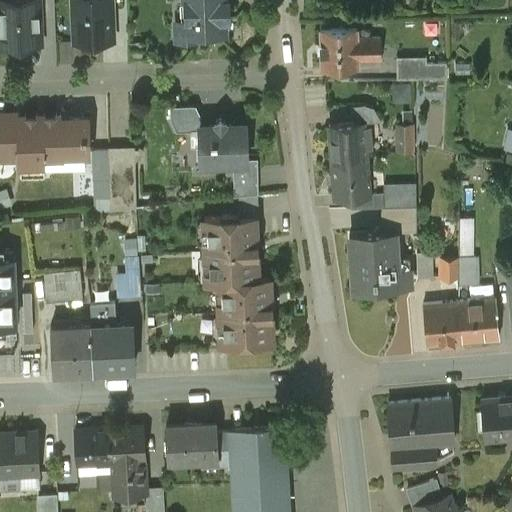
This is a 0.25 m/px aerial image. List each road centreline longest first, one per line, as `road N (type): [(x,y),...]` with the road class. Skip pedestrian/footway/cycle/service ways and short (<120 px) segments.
road 1 (residential): [(343,380),(0,395)]
road 2 (residential): [(286,70),(326,323),(343,380)]
road 3 (residential): [(286,70),(0,82)]
road 4 (residential): [(511,365),(343,380)]
road 5 (residential): [(343,380),(358,511)]
